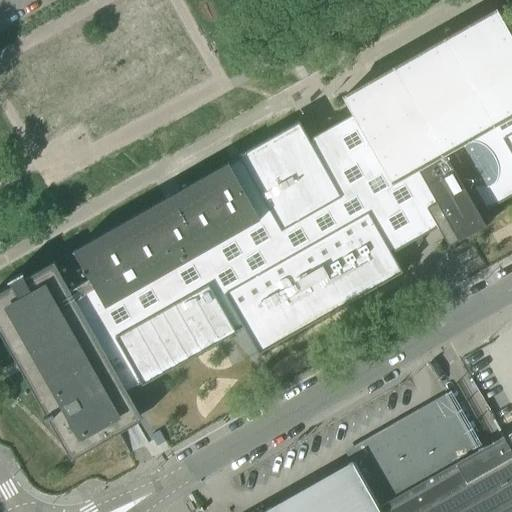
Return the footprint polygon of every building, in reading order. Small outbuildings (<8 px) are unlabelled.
[(511,37),(497,11),(344,97),(342,98),(350,112),(354,119),(380,164),(390,159),(400,177),(417,168),(424,181),(419,184),(431,204),(426,207),(437,226),(448,245),(493,220),(484,205),(511,189),(511,37)] [(180,147),(207,129),(194,111),(168,129),(180,147)] [(48,418),(68,454),(71,459),(141,419),(149,429),(161,420),(152,409),(156,406),(157,408),(258,351),(260,350),(412,263),(412,264),(414,263),(403,243),(437,226),(426,207),(431,204),(419,184),(424,181),(417,168),(400,177),(390,159),(380,164),(350,112),(308,134),(301,122),(272,139),(228,164),(228,163),(226,164),(227,164),(45,267),(46,270),(25,282),(21,274),(23,273),(22,272),(14,276),(7,281),(8,282),(9,281),(11,285),(10,286),(10,287),(0,292),(0,334),(46,415),(43,416),(46,420),(48,418)] [(85,196),(161,162),(150,139),(74,173),(85,196)] [(347,456),(352,466),(377,506),(479,449),(450,398),(448,399),(436,406),(349,456),(349,455),(347,456)] [(164,441),(159,431),(151,435),(156,446),(164,441)] [(479,449),(377,506),(380,511),(511,511),(511,434),(504,438),(503,436),(479,449)] [(380,511),(377,506),(352,466),(328,480),(271,511),(380,511)]
